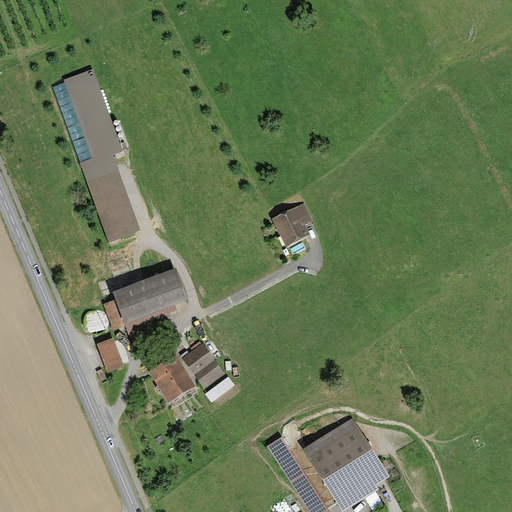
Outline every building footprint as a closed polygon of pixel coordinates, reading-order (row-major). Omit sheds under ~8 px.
[(133,172),(92,181),(106,242),(147,232),(133,172)] [(307,204),(279,221),(295,247),(323,230),(307,204)] [(181,265),(114,294),(118,304),(106,309),(118,335),(197,301),(181,265)] [(84,314),(88,332),(104,329),(99,311),(84,314)] [(116,340),(100,347),(111,373),(128,366),(116,340)] [(206,344),(157,376),(175,405),(225,374),(206,344)] [(302,453),(341,511),(348,511),(380,491),(377,487),(391,479),(352,420),(302,453)] [(282,439),(268,448),(308,511),(328,511),(329,511),(282,439)]
